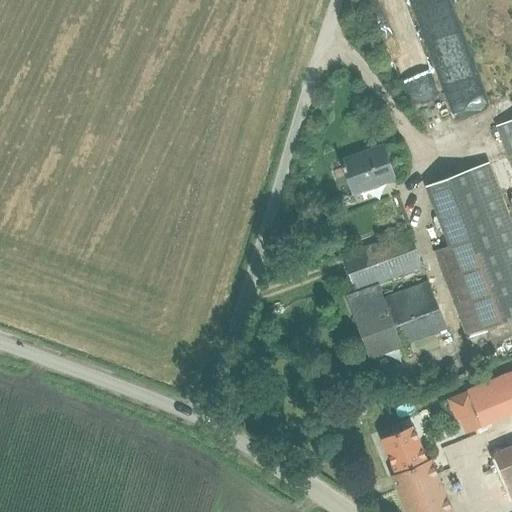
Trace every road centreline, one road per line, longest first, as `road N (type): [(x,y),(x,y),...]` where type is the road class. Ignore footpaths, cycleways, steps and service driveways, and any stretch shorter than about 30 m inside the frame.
road 1 (unclassified): [(336,0),(203,419)]
road 2 (unclassified): [(203,419),(0,343)]
road 3 (unclassified): [(341,511),(203,419)]
